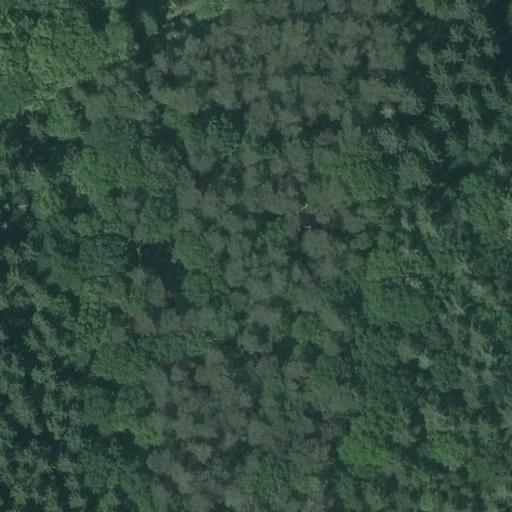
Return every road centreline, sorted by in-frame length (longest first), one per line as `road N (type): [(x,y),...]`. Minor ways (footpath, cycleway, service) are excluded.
road 1 (track): [(308,511),(380,0)]
road 2 (track): [(50,68),(129,511)]
